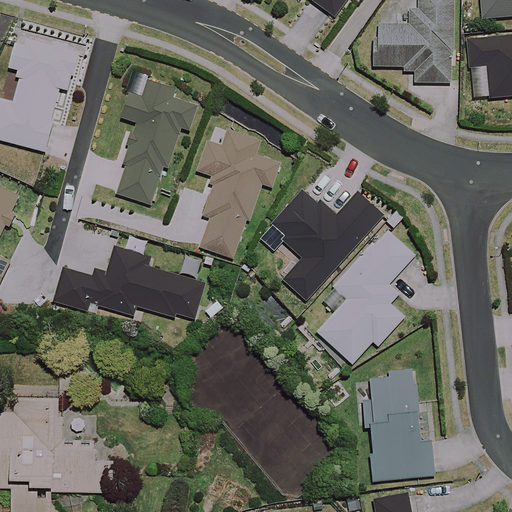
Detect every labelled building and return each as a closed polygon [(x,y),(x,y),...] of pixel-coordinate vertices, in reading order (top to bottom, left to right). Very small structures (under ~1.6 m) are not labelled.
[(348,0),(304,0),(335,20),(348,0)] [(454,0),(416,0),(416,10),(409,10),(408,28),(378,27),(376,68),(414,70),(413,84),(450,86),(454,0)] [(511,0),(480,0),(482,21),(511,18),(511,0)] [(0,99),(0,143),(70,160),(77,130),(53,125),(55,118),(52,117),(58,92),(68,95),(72,77),(76,77),(83,47),(17,32),(8,70),(17,72),(14,83),(19,84),(15,103),(0,99)] [(511,37),(467,41),(470,68),(480,68),(483,100),(511,97),(511,37)] [(191,104),(193,96),(147,82),(142,99),(129,96),(122,121),(134,125),(122,165),(126,166),(116,199),(152,209),(161,178),(168,180),(182,132),(195,136),(204,108),(191,104)] [(198,250),(236,261),(246,228),(249,229),(261,189),(272,193),(282,161),(261,154),(264,142),(224,130),(219,145),(206,141),(196,176),(209,180),(207,187),(212,189),(205,216),(208,217),(198,250)] [(0,288),(11,264),(0,259),(0,235),(18,195),(0,187),(0,288)] [(382,217),(358,195),(337,219),(305,191),(270,231),(302,261),(283,282),(306,302),(382,217)] [(414,259),(386,232),(333,288),(347,301),(317,333),(351,366),(373,343),(377,348),(404,320),(389,305),(396,298),(386,288),(414,259)] [(93,270),(91,277),(63,271),(56,303),(88,310),(89,305),(134,315),(135,309),(198,323),(206,283),(148,270),(151,259),(113,251),(108,274),(93,270)] [(421,443),(415,372),(387,374),(388,379),(370,380),(373,416),(369,417),(375,483),(433,478),(430,442),(421,443)] [(0,492),(11,493),(10,511),(55,511),(56,493),(101,495),(102,474),(103,442),(63,440),(64,402),(63,402),(0,399),(0,492)] [(412,511),(409,493),(375,499),(377,511),(412,511)]
